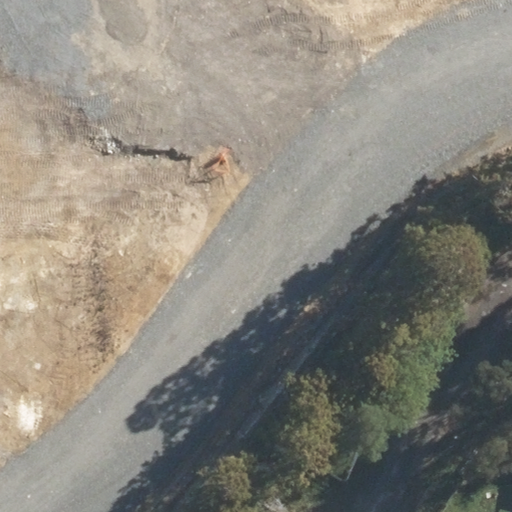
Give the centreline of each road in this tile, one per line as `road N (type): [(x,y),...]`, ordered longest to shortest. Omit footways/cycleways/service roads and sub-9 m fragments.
road 1 (track): [(146,511),(301,350),(390,234),(511,142)]
road 2 (track): [(122,0),(149,264),(101,511)]
road 3 (track): [(381,511),(495,299),(511,289)]
road 4 (track): [(390,234),(398,147),(379,0)]
